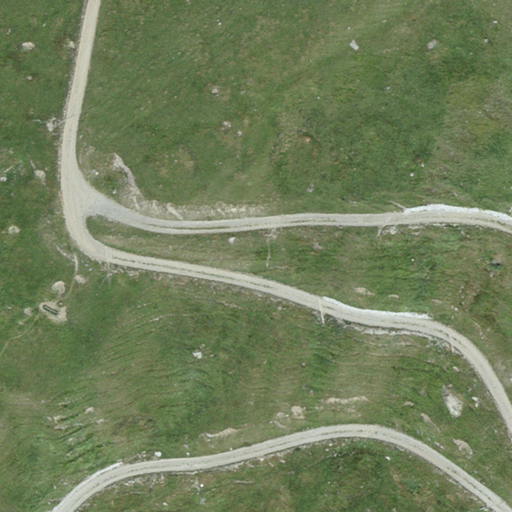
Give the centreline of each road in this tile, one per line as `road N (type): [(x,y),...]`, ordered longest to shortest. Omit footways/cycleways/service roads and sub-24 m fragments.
road 1 (track): [(511,432),(488,381),(451,339),(241,283),(98,257),(73,229),(69,196)]
road 2 (track): [(64,511),(97,484),(127,473),(221,461),(326,434),(398,442),(500,511)]
road 3 (track): [(69,196),(177,231),(426,216),(511,229)]
road 4 (track): [(69,196),(67,143),(93,0)]
